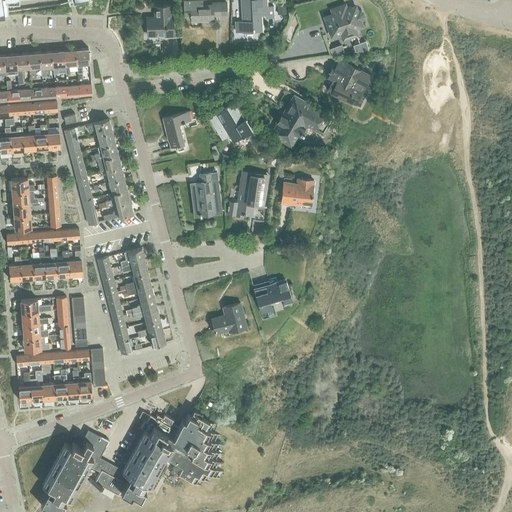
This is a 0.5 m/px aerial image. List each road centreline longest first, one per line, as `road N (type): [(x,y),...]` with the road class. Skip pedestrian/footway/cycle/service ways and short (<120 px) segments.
road 1 (residential): [(2,446),(190,376),(195,369),(173,282)]
road 2 (residential): [(118,72),(251,67),(123,92)]
road 3 (residential): [(173,282),(253,261),(254,251),(166,254)]
road 4 (residential): [(118,72),(108,42),(97,36),(0,33)]
road 5 (residential): [(158,226),(123,92)]
